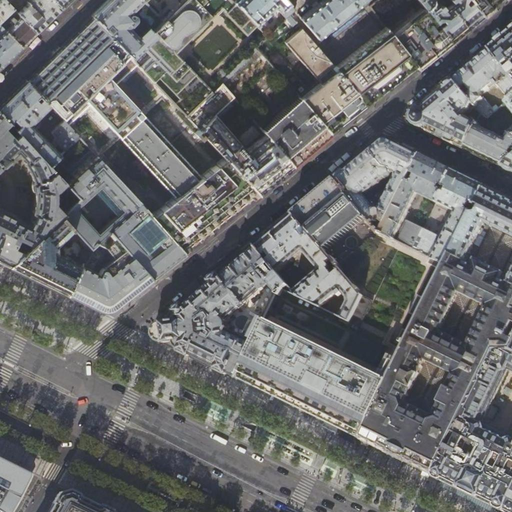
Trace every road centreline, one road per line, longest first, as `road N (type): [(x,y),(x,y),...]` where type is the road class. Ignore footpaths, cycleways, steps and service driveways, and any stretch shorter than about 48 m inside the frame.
road 1 (residential): [(62,391),(76,364),(115,330),(378,119)]
road 2 (primary): [(89,404),(260,488)]
road 3 (residential): [(378,119),(511,11)]
road 4 (residential): [(511,184),(378,119)]
road 5 (residential): [(29,511),(89,404)]
road 6 (residential): [(0,86),(86,0)]
